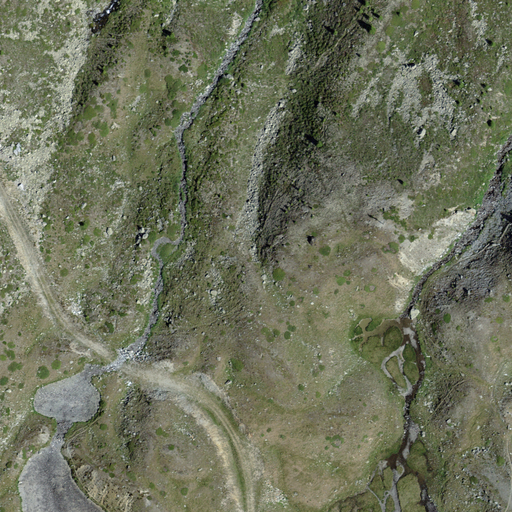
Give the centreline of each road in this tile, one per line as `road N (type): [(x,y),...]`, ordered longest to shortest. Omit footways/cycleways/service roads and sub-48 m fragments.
road 1 (track): [(127,366),(72,331),(37,284),(0,180)]
road 2 (track): [(247,511),(244,468),(228,426),(197,392),(127,366)]
